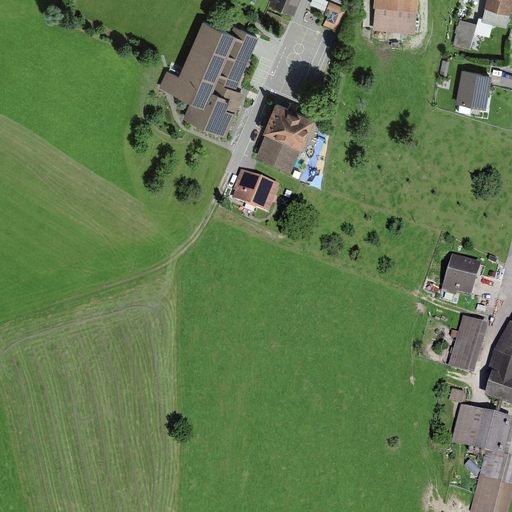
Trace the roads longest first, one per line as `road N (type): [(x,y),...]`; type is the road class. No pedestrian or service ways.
road 1 (track): [(231,170),(215,208),(221,216),(499,323)]
road 2 (residential): [(305,0),(231,170)]
road 3 (track): [(511,295),(477,393),(481,404),(511,415)]
